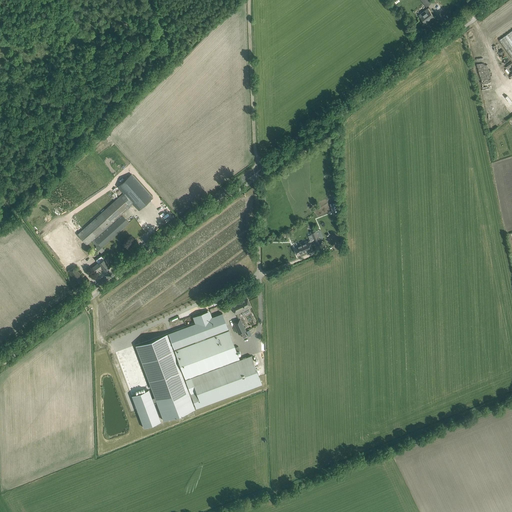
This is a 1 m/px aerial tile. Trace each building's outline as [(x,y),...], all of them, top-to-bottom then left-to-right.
[(419,15),(423,20),(422,20),(424,22),(425,22),(425,23),(434,16),(428,8),(419,15)] [(511,30),(500,40),(511,57),(511,30)] [(79,236),(75,239),(83,248),(92,240),(96,246),(99,244),(102,248),(130,223),(121,214),(130,206),(131,207),(134,204),(139,210),(153,197),(131,173),(117,186),(126,196),(123,198),(121,195),(77,234),(79,236)] [(311,210),(313,213),(322,207),(320,204),(311,210)] [(42,239),(68,269),(86,254),(60,224),(42,239)] [(309,240),(298,245),(298,246),(294,248),(297,255),(313,248),(311,244),(320,239),(316,231),(311,233),(314,239),(309,241),(309,240)] [(91,268),(95,272),(101,267),(104,271),(110,267),(101,255),(96,260),(98,263),(91,268)] [(76,279),(80,276),(74,267),(70,269),(76,279)] [(231,303),(236,314),(251,306),(246,296),(231,303)] [(167,333),(135,345),(155,396),(156,401),(163,420),(195,408),(193,404),(194,403),(196,408),(262,384),(251,355),(240,360),(236,351),(235,347),(229,330),(204,339),(204,338),(228,329),(222,313),(168,333),(174,349),(195,341),(195,342),(174,350),(187,384),(186,385),(167,333)] [(238,334),(241,333),(243,337),(246,336),(244,332),(246,331),(241,319),(233,323),(238,334)] [(149,389),(131,395),(144,427),(161,421),(154,402),(156,401),(155,396),(152,397),(149,389)]
